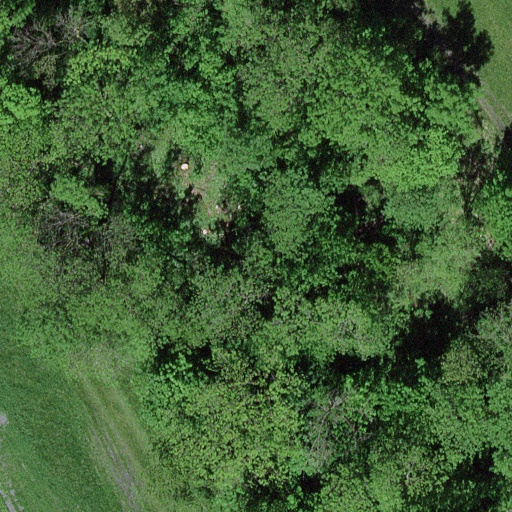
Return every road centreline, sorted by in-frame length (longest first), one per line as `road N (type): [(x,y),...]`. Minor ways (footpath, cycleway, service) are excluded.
road 1 (track): [(0,212),(131,511)]
road 2 (track): [(511,137),(409,0)]
